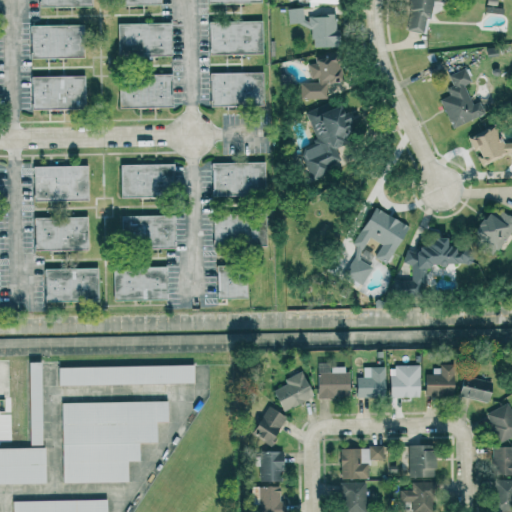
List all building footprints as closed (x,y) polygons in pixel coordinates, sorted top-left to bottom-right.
[(430,0),(409,0),(405,30),(425,33),(430,0)] [(287,25),(310,24),(311,47),(336,46),(334,15),(303,17),(303,8),(286,8),(287,25)] [(261,53),(260,20),(207,22),(208,54),(261,53)] [(169,22),(115,23),(116,56),(170,55),(169,22)] [(29,25),(29,58),(81,57),(81,24),(29,25)] [(299,98),(341,96),(340,58),(307,60),(308,81),(298,81),(299,98)] [(451,128),(482,114),(476,102),(471,104),(462,85),(469,82),(463,68),(447,75),(451,85),(445,88),(448,95),(438,99),(451,128)] [(209,106),(260,105),(260,72),(208,73),(209,106)] [(83,108),(82,75),(29,76),(30,109),(83,108)] [(171,106),(170,76),(116,78),(117,108),(171,106)] [(303,113),(316,143),(298,151),(309,175),(345,158),(336,137),(349,131),(337,103),(321,111),(318,105),(303,113)] [(511,142),(500,143),(495,127),(468,136),(481,164),(508,155),(510,158),(511,157),(511,142)] [(263,162),(210,162),(210,195),(263,195),(263,162)] [(171,163),(118,164),(119,197),(172,196),(171,163)] [(31,166),(31,200),(85,200),(85,166),(31,166)] [(511,226),(511,223),(511,224),(511,223),(511,218),(491,204),(469,237),(494,254),(511,226)] [(406,226),(372,207),(351,244),(357,247),(341,276),(359,287),(370,267),(367,265),(372,257),(385,264),(406,226)] [(264,244),(263,222),(254,223),(254,214),(211,215),(212,245),(264,244)] [(173,215),(119,216),(119,245),(173,244),(173,215)] [(34,224),(34,218),(87,217),(88,250),(35,251),(35,245),(36,245),(35,224),(34,224)] [(470,247),(443,246),(444,237),(427,237),(426,249),(403,249),(403,264),(409,264),(409,280),(390,279),(390,294),(411,294),(412,284),(423,284),(423,264),(469,265),(470,247)] [(114,268),(114,301),(167,300),(167,294),(166,294),(165,273),(166,273),(166,267),(114,268)] [(245,298),(244,267),(215,267),(216,298),(245,298)] [(45,276),(44,269),(97,268),(98,301),(45,302),(45,296),(46,296),(46,276),(45,276)] [(29,363),(41,363),(42,448),(45,448),(45,483),(0,484),(0,448),(30,448),(29,363)] [(315,397),(346,398),(346,367),(329,367),(329,363),(316,363),(315,397)] [(387,376),(388,397),(418,397),(417,365),(392,365),(393,375),(387,376)] [(423,396),(451,397),(452,366),(431,365),(431,374),(423,374),(423,396)] [(58,369),(59,386),(194,383),(193,366),(58,369)] [(382,366),(361,367),(361,377),(354,377),(354,397),(383,397),(382,366)] [(271,390),(281,411),(312,396),(299,371),(283,379),(285,384),(271,390)] [(490,382),(461,375),(456,395),(485,402),(490,382)] [(60,402),(61,483),(127,482),(126,461),(138,461),(137,442),(155,442),(154,422),(166,422),(166,401),(60,402)] [(484,413),(497,442),(511,435),(511,417),(506,403),(484,413)] [(269,444),(284,416),(265,406),(250,434),(269,444)] [(406,446),(407,477),(434,476),(433,446),(406,446)] [(491,447),(491,475),(511,474),(511,459),(511,460),(510,446),(491,447)] [(338,448),(339,479),(367,478),(366,460),(381,459),(380,447),(338,448)] [(258,481),(281,481),(280,451),(257,451),(258,481)] [(511,480),(492,480),(491,511),(511,511),(511,480)] [(410,511),(430,511),(432,482),(410,481),(410,490),(398,490),(398,502),(411,502),(410,511)] [(340,482),(339,511),(364,511),(364,482),(340,482)] [(256,511),(279,511),(279,486),(249,486),(249,504),(257,504),(256,511)] [(10,501),(10,511),(105,511),(105,499),(10,501)]
